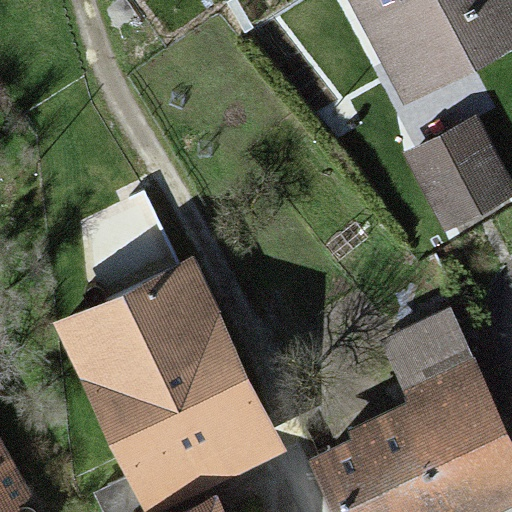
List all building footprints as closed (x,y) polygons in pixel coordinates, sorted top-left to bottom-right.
[(511,0),(348,0),(402,97),(511,37),(511,0)] [(511,171),(485,117),(413,152),(445,220),(511,187),(511,171)] [(150,511),(246,511),(229,471),(283,448),(201,261),(66,320),(150,511)] [(423,396),(318,444),(349,511),(450,511),(511,484),(511,416),(458,298),(392,329),(423,396)] [(0,511),(39,511),(0,442),(0,511)]
